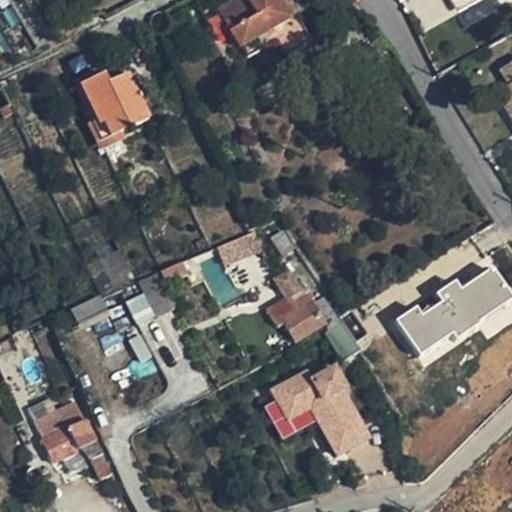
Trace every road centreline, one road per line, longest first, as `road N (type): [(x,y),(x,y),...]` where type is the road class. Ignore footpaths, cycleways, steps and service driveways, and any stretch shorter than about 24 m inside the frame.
road 1 (residential): [(511,223),(491,205),(379,0)]
road 2 (residential): [(511,410),(423,496),(312,511)]
